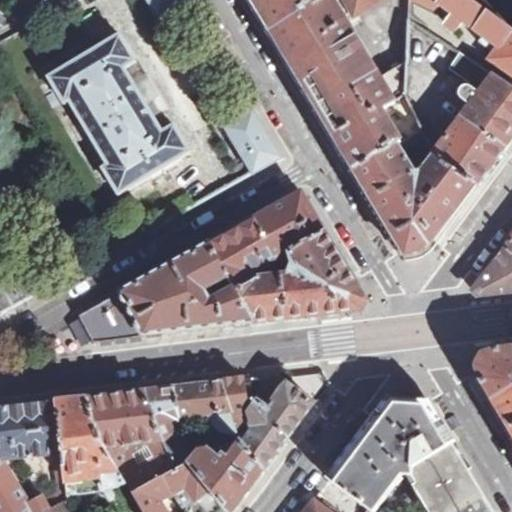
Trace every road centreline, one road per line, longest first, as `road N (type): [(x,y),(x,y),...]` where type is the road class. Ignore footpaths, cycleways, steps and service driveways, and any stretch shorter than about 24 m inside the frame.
road 1 (residential): [(316,166),(0,353)]
road 2 (unclassified): [(0,388),(316,347)]
road 3 (residential): [(413,335),(268,511)]
road 4 (residential): [(316,166),(413,335)]
road 5 (residential): [(215,0),(316,166)]
road 6 (unclassified): [(511,497),(431,363)]
